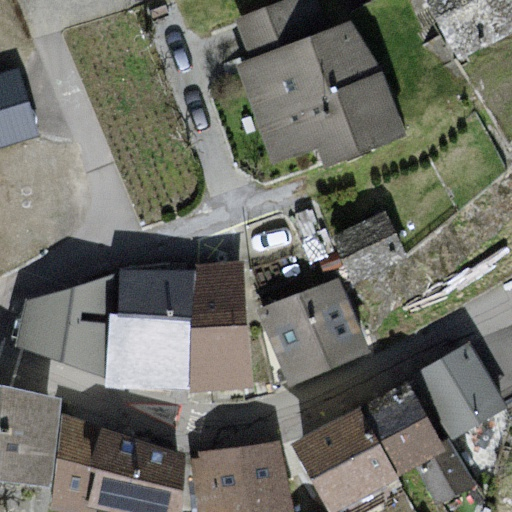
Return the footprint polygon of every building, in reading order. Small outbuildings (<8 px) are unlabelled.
[(318,0),(285,0),(236,18),(253,61),(329,31),(318,0)] [(511,32),(511,0),(423,0),(457,61),(511,32)] [(253,61),(238,67),(274,163),(318,145),(324,162),(404,130),(378,69),(351,22),(329,31),(253,61)] [(22,47),(0,52),(0,142),(44,131),(22,47)] [(408,256),(385,208),(330,235),(353,282),(408,256)] [(252,385),(244,259),(193,263),(193,268),(189,387),(189,389),(252,385)] [(189,387),(193,268),(118,266),(118,270),(105,376),(104,382),(189,387)] [(105,376),(118,270),(26,298),(16,343),(105,376)] [(370,349),(340,274),(257,308),(288,382),(370,349)] [(507,403),(468,340),(413,373),(452,437),(507,403)] [(441,439),(407,377),(290,440),(329,511),(330,511),(415,464),(445,447),(441,439)] [(0,476),(50,482),(60,395),(0,381),(0,476)] [(86,467),(101,423),(61,412),(50,507),(74,511),(95,511),(96,504),(87,502),(95,469),(86,467)] [(130,511),(181,511),(183,453),(101,423),(86,467),(95,469),(87,502),(96,504),(130,511)] [(448,436),(441,439),(445,447),(415,464),(437,503),(475,481),(448,436)] [(294,511),(280,440),(197,449),(198,457),(190,457),(196,511),(294,511)]
